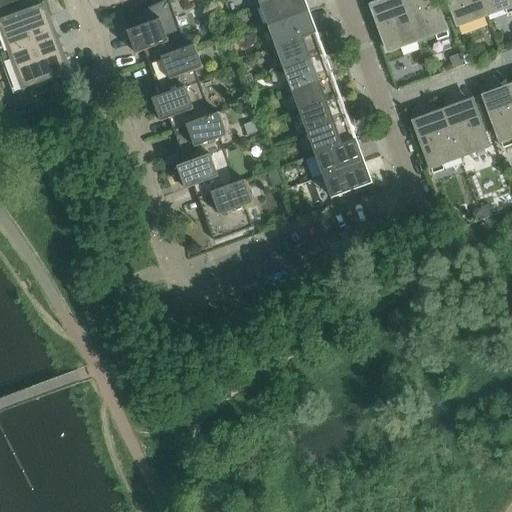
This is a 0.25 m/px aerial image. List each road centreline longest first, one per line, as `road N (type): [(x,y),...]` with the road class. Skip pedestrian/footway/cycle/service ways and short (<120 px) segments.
road 1 (residential): [(176,270),(202,299),(423,213),(344,0)]
road 2 (residential): [(176,270),(76,0)]
